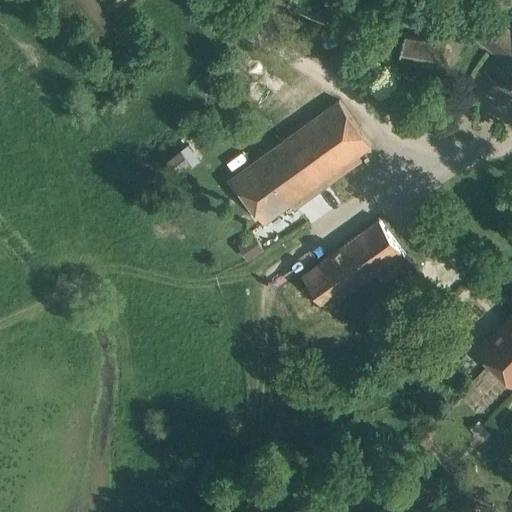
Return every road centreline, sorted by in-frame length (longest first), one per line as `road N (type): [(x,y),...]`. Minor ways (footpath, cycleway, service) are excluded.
road 1 (track): [(242,511),(255,268),(408,192),(511,154)]
road 2 (track): [(182,0),(362,102),(461,172)]
